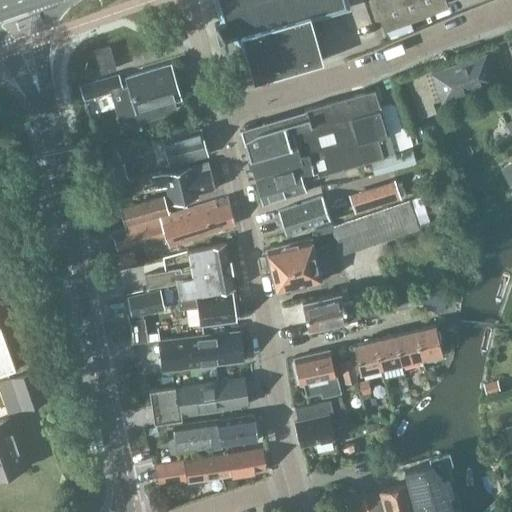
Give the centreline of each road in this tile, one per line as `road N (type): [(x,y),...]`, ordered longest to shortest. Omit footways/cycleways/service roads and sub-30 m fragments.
road 1 (residential): [(293,480),(213,109),(372,67),(511,11)]
road 2 (tertiary): [(128,511),(45,109)]
